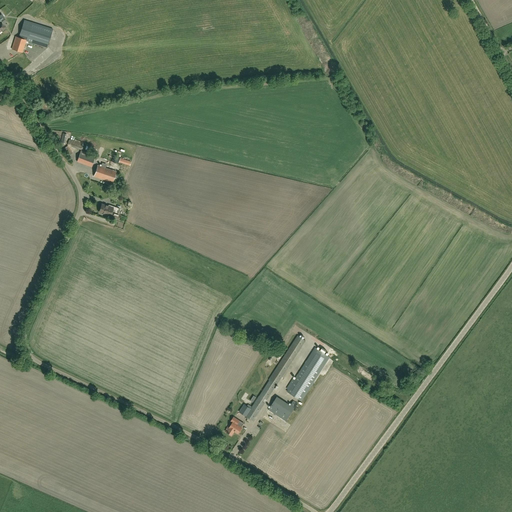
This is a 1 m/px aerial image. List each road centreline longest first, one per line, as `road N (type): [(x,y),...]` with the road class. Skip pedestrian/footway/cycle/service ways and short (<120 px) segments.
road 1 (unclassified): [(33,357),(27,329),(78,216),(81,189),(0,64)]
road 2 (unclassified): [(316,511),(216,446),(33,357)]
road 3 (unclassified): [(332,511),(511,265)]
